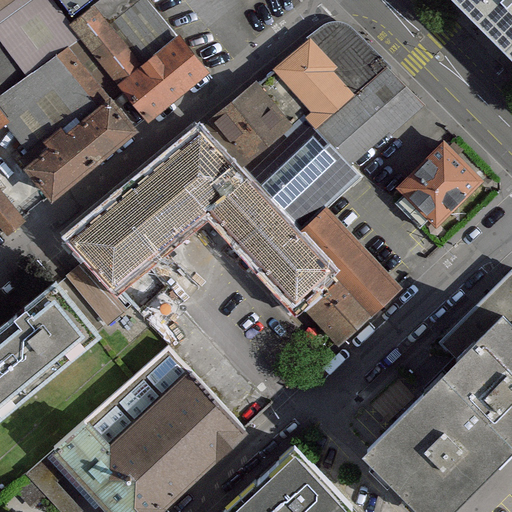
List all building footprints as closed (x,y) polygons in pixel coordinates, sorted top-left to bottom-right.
[(0,0),(0,92),(79,36),(52,0),(0,0)] [(62,0),(76,17),(98,0),(62,0)] [(511,0),(461,0),(511,49),(511,0)] [(149,62),(101,4),(77,24),(156,119),(211,73),(181,36),(149,62)] [(319,29),(313,32),(340,62),(335,67),(358,91),(389,66),(350,25),(344,22),(339,21),(333,22),(329,23),(324,25),(319,29)] [(340,62),(313,32),(276,66),(314,106),(306,113),(319,127),(358,91),(335,67),(340,62)] [(295,122),(261,77),(210,117),(244,161),(295,122)] [(141,129),(113,94),(26,161),(54,196),(141,129)] [(0,125),(10,118),(0,104),(0,125)] [(304,227),(362,177),(306,113),(248,163),(304,227)] [(214,133),(84,237),(128,288),(195,231),(216,253),(233,237),(302,309),(305,307),(340,275),(305,234),(214,133)] [(491,176),(449,136),(402,184),(443,224),(491,176)] [(340,275),(373,312),(401,286),(331,211),(305,234),(340,275)] [(337,345),(373,312),(340,275),(305,307),(337,345)] [(511,300),(511,340),(394,458),(449,511),(485,511),(511,485),(511,281),(502,291),(511,300)] [(0,427),(112,334),(69,284),(0,341),(0,427)] [(159,511),(246,431),(194,374),(114,446),(92,423),(61,451),(109,511),(159,511)] [(293,446),(221,511),(345,511),(348,509),(293,446)] [(35,463),(26,472),(64,511),(76,511),(79,509),(35,463)]
